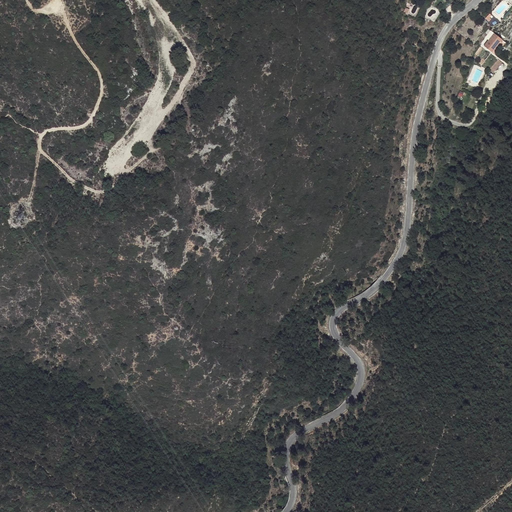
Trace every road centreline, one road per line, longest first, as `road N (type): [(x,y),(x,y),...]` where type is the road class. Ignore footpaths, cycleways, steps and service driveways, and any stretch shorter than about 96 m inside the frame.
road 1 (tertiary): [(477,0),(435,53),(397,256),(330,322),(357,363),(357,384),(343,404),(290,439),(290,498),(281,511)]
road 2 (track): [(59,0),(102,93),(89,118),(46,130),(41,151),(98,192),(165,143)]
